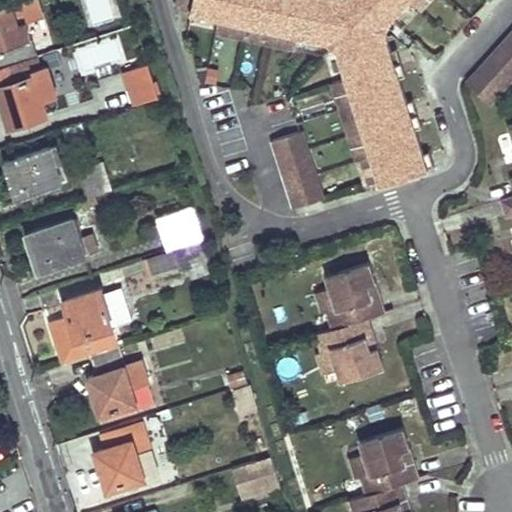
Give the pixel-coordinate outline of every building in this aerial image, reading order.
[(193,7),(193,9),(219,14),(245,20),(271,26),(298,32),(328,38),(340,49),(348,76),(357,102),(365,128),(374,154),(382,179),(430,165),(426,149),(418,126),(409,98),(402,75),(393,47),(388,32),(389,20),(407,0),(175,0),(175,4),(193,7)] [(410,0),(420,9),(428,0),(410,0)] [(12,1),(0,5),(0,64),(36,53),(26,20),(19,22),(12,1)] [(245,20),(219,14),(215,30),(242,36),(245,20)] [(271,26),(245,20),(242,36),(268,42),(271,26)] [(298,32),(271,26),(268,42),(295,48),(298,32)] [(511,32),(467,82),(489,102),(511,77),(511,32)] [(124,58),(136,55),(131,33),(120,35),(124,58)] [(399,45),(393,47),(402,75),(408,73),(399,45)] [(36,53),(0,64),(0,92),(10,123),(47,112),(43,99),(57,95),(48,61),(39,63),(36,53)] [(148,62),(123,71),(133,102),(158,94),(148,62)] [(348,76),(331,81),(339,108),(357,102),(348,76)] [(415,96),(409,98),(418,126),(424,124),(415,96)] [(357,102),(339,108),(347,133),(365,128),(357,102)] [(81,118),(63,123),(67,137),(86,132),(81,118)] [(365,128),(347,133),(356,160),(374,154),(365,128)] [(272,138),(294,206),(323,197),(301,129),(272,138)] [(57,142),(51,144),(55,160),(61,158),(57,142)] [(51,144),(6,157),(19,195),(61,180),(55,160),(51,144)] [(432,147),(426,149),(430,165),(437,163),(432,147)] [(67,168),(72,182),(76,194),(101,186),(92,161),(67,168)] [(511,195),(501,199),(506,215),(511,213),(511,195)] [(192,203),(160,214),(169,247),(174,246),(203,237),(192,203)] [(75,213),(28,228),(40,266),(87,252),(82,235),(75,213)] [(93,231),(82,235),(87,252),(98,248),(93,231)] [(203,237),(174,246),(180,264),(209,255),(203,237)] [(369,261),(325,274),(329,286),(335,305),(325,308),(326,309),(331,327),(367,315),(384,310),(379,293),(372,295),(368,283),(375,280),(369,261)] [(375,280),(368,283),(372,295),(379,293),(375,280)] [(103,284),(65,296),(70,312),(76,333),(55,340),(61,359),(92,349),(119,341),(113,322),(115,321),(105,289),(103,284)] [(105,289),(115,321),(130,317),(120,284),(105,289)] [(329,286),(315,290),(321,311),(326,309),(325,308),(335,305),(329,286)] [(76,333),(70,312),(48,318),(55,340),(76,333)] [(373,333),(367,315),(331,327),(314,332),(320,350),(320,351),(330,348),(336,367),(339,379),(383,365),(377,345),(369,348),(366,335),(373,333)] [(373,333),(366,335),(369,348),(377,345),(373,333)] [(119,341),(92,349),(98,370),(102,381),(92,384),(100,410),(136,400),(132,382),(148,378),(141,356),(126,361),(119,341)] [(320,350),(316,351),(322,372),(336,367),(330,348),(320,351),(320,350)] [(244,367),(228,372),(231,384),(248,379),(244,367)] [(98,370),(88,373),(92,384),(102,381),(98,370)] [(249,383),(235,388),(242,412),(257,409),(249,383)] [(142,418),(103,430),(107,443),(96,446),(108,484),(144,473),(137,451),(150,446),(142,418)] [(402,427),(359,440),(362,452),(368,471),(359,474),(359,475),(364,493),(401,481),(418,476),(412,459),(405,461),(401,449),(408,446),(402,427)] [(150,446),(137,451),(144,473),(157,468),(150,446)] [(408,446),(401,449),(405,461),(412,459),(408,446)] [(362,452),(348,456),(355,477),(359,475),(359,474),(368,471),(362,452)] [(280,483),(271,454),(257,458),(266,487),(280,483)] [(266,487),(257,458),(233,465),(241,494),(266,487)] [(364,493),(348,498),(352,511),(410,511),(407,511),(402,511),(399,501),(406,499),(401,481),(364,493)] [(148,490),(113,501),(116,511),(137,511),(154,508),(148,490)] [(406,499),(399,501),(402,511),(407,511),(410,511),(406,499)]
